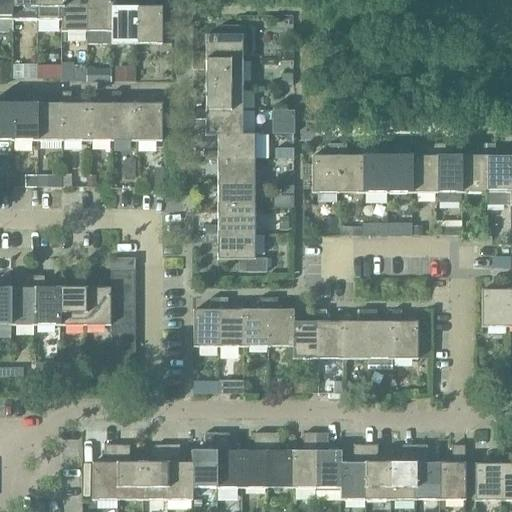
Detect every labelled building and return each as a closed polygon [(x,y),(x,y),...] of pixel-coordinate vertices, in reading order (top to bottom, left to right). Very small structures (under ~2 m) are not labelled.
[(12,21),(11,0),(0,0),(0,33),(11,33),(11,21),(12,21)] [(11,0),(12,21),(37,22),(37,0),(11,0)] [(37,0),(37,22),(61,22),(62,22),(61,0),(37,0)] [(61,34),(86,34),(86,0),(61,0),(62,22),(61,22),(61,34)] [(86,46),(111,46),(111,8),(112,8),(111,0),(86,0),(86,34),(86,46)] [(135,46),(135,8),(135,0),(127,0),(127,8),(112,8),(111,8),(111,46),(135,46)] [(135,8),(135,46),(161,46),(161,9),(135,8)] [(192,53),(192,62),(242,62),(242,56),(248,56),(251,53),(251,34),(248,31),(238,31),(238,27),(220,27),(219,36),(204,36),(204,53),(192,53)] [(204,71),(204,86),(242,86),(242,62),(192,62),(192,71),(204,71)] [(13,80),(13,66),(0,65),(0,79),(7,79),(13,80)] [(22,65),(13,66),(13,80),(22,79),(22,65)] [(49,66),(49,80),(60,80),(61,80),(61,66),(49,66)] [(113,67),(113,83),(135,83),(135,67),(113,67)] [(98,71),(98,83),(110,83),(110,71),(98,71)] [(291,74),(281,74),(281,86),(291,86),(291,74)] [(204,86),(204,111),(242,111),(242,86),(204,86)] [(0,142),(12,142),(12,93),(3,93),(3,105),(0,104),(0,142)] [(12,142),(37,142),(37,105),(20,105),(21,93),(12,93),(12,142)] [(61,142),(86,142),(86,105),(70,105),(70,93),(61,93),(61,105),(61,142)] [(111,142),(135,142),(135,105),(120,105),(120,93),(111,93),(111,105),(111,142)] [(37,142),(61,142),(61,105),(37,105),(37,142)] [(86,142),(111,142),(111,105),(86,105),(86,142)] [(135,105),(135,142),(161,143),(161,105),(135,105)] [(204,137),(216,137),(242,137),(242,136),(242,111),(204,111),(192,112),(192,120),(204,120),(204,137)] [(272,123),(272,135),(293,135),(293,123),(272,123)] [(216,137),(216,161),(254,161),(254,136),(242,136),(242,137),(216,137)] [(311,195),(337,195),(336,145),(328,145),(328,157),(311,157),(311,166),(311,190),(311,195)] [(337,195),(361,195),(361,157),(345,157),(345,145),(336,145),(337,195)] [(361,195),(386,195),(386,145),(377,145),(377,157),(361,157),(361,195)] [(386,195),(411,195),(411,157),(395,157),(395,145),(386,145),(386,195)] [(411,195),(436,195),(436,145),(427,145),(427,157),(411,157),(411,195)] [(455,204),(461,204),(460,157),(444,157),(445,145),(436,145),(436,195),(455,195),(455,204)] [(466,195),(485,195),(485,145),(477,145),(477,157),(460,157),(461,204),(466,204),(466,195)] [(485,195),(510,195),(511,195),(510,169),(511,169),(511,157),(494,157),(494,145),(485,145),(485,195)] [(293,159),(293,151),(273,151),(273,160),(293,159)] [(119,180),(136,179),(136,158),(118,158),(119,180)] [(216,161),(216,185),(254,186),(254,161),(216,161)] [(303,190),(311,190),(311,166),(303,166),(303,190)] [(24,189),(38,189),(38,177),(24,176),(24,189)] [(95,176),(86,176),(86,188),(94,188),(95,176)] [(38,177),(38,189),(61,189),(61,188),(61,177),(38,177)] [(70,177),(61,177),(61,188),(70,188),(70,177)] [(216,185),(216,210),(254,210),(254,186),(216,185)] [(204,227),(204,235),(254,235),(254,210),(216,210),(216,227),(204,227)] [(288,217),(278,217),(278,231),(288,231),(288,217)] [(337,219),(322,219),(322,234),(337,234),(337,219)] [(466,224),(466,237),(474,237),(474,224),(466,224)] [(388,225),(387,237),(402,237),(402,225),(388,225)] [(421,226),(412,226),(412,236),(421,236),(421,226)] [(362,227),(338,227),(338,237),(362,237),(362,227)] [(436,237),(460,237),(461,237),(461,228),(436,228),(436,237)] [(254,235),(204,235),(204,244),(216,244),(216,261),(238,261),(238,273),(266,273),(266,260),(254,259),(254,235)] [(510,258),(492,258),(492,269),(510,269),(510,258)] [(134,259),(110,259),(110,271),(134,271),(134,259)] [(110,272),(110,284),(134,284),(134,272),(110,272)] [(9,327),(35,327),(35,277),(26,277),(26,290),(9,290),(9,327)] [(35,327),(59,327),(59,290),(44,290),(44,277),(35,277),(35,327)] [(59,327),(85,327),(85,289),(84,289),(84,278),(75,277),(75,290),(59,290),(59,327)] [(110,284),(110,296),(134,296),(134,284),(110,284)] [(0,326),(9,327),(9,290),(0,289),(0,326)] [(85,289),(85,327),(110,327),(110,289),(85,289)] [(506,329),(506,291),(481,291),(481,329),(506,329)] [(110,296),(110,308),(134,308),(134,296),(110,296)] [(192,349),(218,349),(218,299),(209,299),(209,311),(192,311),(192,349)] [(218,349),(243,349),(243,311),(227,311),(227,299),(218,299),(218,349)] [(243,349),(267,348),(267,299),(259,299),(259,311),(243,311),(243,349)] [(267,348),(291,348),(292,348),(292,323),(293,323),(293,311),(276,311),(276,299),(267,299),(267,348)] [(110,308),(110,320),(134,320),(134,308),(110,308)] [(317,361),(342,361),(342,323),(326,323),(326,311),(317,311),(317,323),(317,361)] [(342,361),(366,361),(367,311),(358,311),(358,323),(342,323),(342,361)] [(367,311),(366,361),(366,371),(391,371),(391,361),(391,323),(375,323),(375,311),(367,311)] [(391,311),(391,323),(391,361),(417,361),(417,360),(427,360),(428,336),(417,336),(417,323),(400,323),(400,311),(391,311)] [(110,320),(110,332),(134,332),(134,320),(110,320)] [(291,361),(317,361),(317,323),(293,323),(292,323),(292,348),(291,348),(291,361)] [(110,332),(110,344),(134,344),(134,332),(110,332)] [(110,344),(110,356),(134,356),(134,344),(110,344)] [(110,356),(110,368),(134,368),(134,356),(110,356)] [(61,364),(61,377),(71,377),(71,364),(61,364)] [(134,368),(110,368),(110,380),(134,380),(134,368)] [(23,369),(0,369),(0,379),(23,379),(23,369)] [(193,384),(192,394),(203,394),(203,384),(193,384)] [(392,386),(383,386),(383,394),(392,394),(392,386)] [(191,490),(216,490),(216,434),(204,434),(204,452),(191,452),(191,464),(191,490)] [(216,490),(241,490),(241,452),(228,452),(228,434),(216,434),(216,490)] [(241,490),(290,490),(290,452),(278,452),(278,434),(253,434),(253,452),(241,452),(241,490)] [(290,490),(315,490),(315,434),(303,434),(303,452),(290,452),(290,490)] [(315,490),(339,490),(340,490),(340,464),(340,452),(327,452),(327,434),(315,434),(315,490)] [(91,502),(117,502),(117,446),(104,446),(104,464),(91,464),(91,502)] [(117,502),(141,502),(141,464),(129,464),(129,446),(117,446),(117,502)] [(141,502),(166,502),(166,446),(154,446),(154,464),(141,464),(141,502)] [(191,502),(191,490),(191,464),(179,464),(179,446),(166,446),(166,502),(191,502)] [(340,490),(339,490),(339,502),(365,502),(365,446),(352,446),(352,464),(340,464),(340,490)] [(377,446),(365,446),(365,502),(390,502),(389,464),(377,464),(377,446)] [(402,464),(389,464),(390,502),(414,502),(414,446),(402,446),(402,464)] [(427,446),(414,446),(414,502),(439,502),(439,464),(427,464),(427,446)] [(451,464),(439,464),(439,502),(464,502),(464,446),(451,446),(451,464)] [(500,503),(511,502),(511,465),(508,465),(508,459),(499,459),(499,465),(500,503)] [(474,503),(500,503),(499,465),(474,465),(474,503)] [(63,505),(83,506),(83,496),(63,495),(63,505)]
